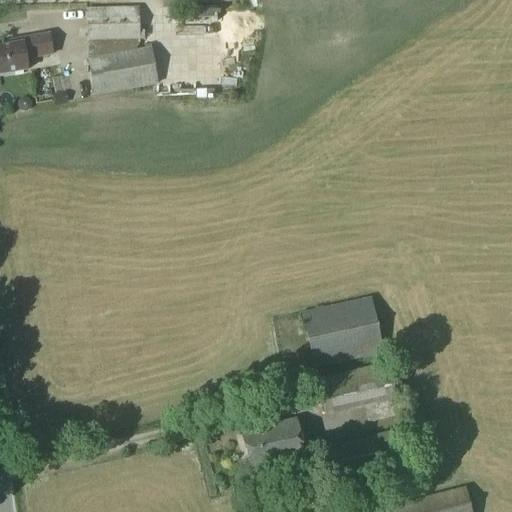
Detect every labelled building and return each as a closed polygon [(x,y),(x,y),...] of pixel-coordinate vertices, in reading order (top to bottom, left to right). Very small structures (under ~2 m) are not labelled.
[(139,8),(86,10),(87,43),(139,41),(139,38),(139,29),(139,24),(139,15),(139,8)] [(21,43),(0,47),(0,76),(27,72),(25,62),(54,57),(50,34),(21,39),(21,43)] [(139,41),(87,43),(87,61),(144,50),(144,43),(140,43),(139,41)] [(167,47),(152,49),(155,67),(170,65),(167,47)] [(152,49),(144,50),(87,61),(94,97),(158,86),(155,67),(152,49)] [(17,107),(20,112),(24,113),(29,110),(30,104),(27,100),(22,99),(18,102),(17,107)] [(373,307),(302,322),(313,371),(384,356),(373,307)] [(395,401),(387,366),(386,365),(385,365),(370,369),(379,405),(394,401),(395,401)] [(280,366),(242,376),(248,397),(286,387),(280,366)] [(338,414),(330,378),(317,381),(326,417),(338,414)] [(294,421),(241,435),(251,473),(304,459),(294,421)] [(400,429),(375,437),(375,438),(386,472),(408,467),(409,466),(400,429)] [(375,438),(328,448),(337,485),(386,473),(386,472),(375,438)] [(408,467),(386,472),(386,473),(392,499),(414,495),(411,482),(417,480),(416,472),(409,474),(408,467)] [(471,511),(465,488),(369,511),(471,511)]
